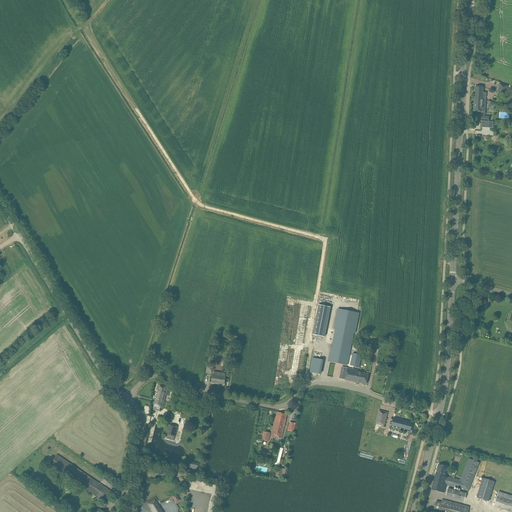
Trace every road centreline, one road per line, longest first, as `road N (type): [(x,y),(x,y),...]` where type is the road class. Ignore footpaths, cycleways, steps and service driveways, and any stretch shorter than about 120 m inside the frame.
road 1 (track): [(87,38),(199,204),(324,239),(304,386)]
road 2 (unclassified): [(439,413),(324,382),(304,386),(281,406),(154,375),(126,397)]
road 3 (tertiary): [(453,281),(467,0)]
road 4 (unclassified): [(126,397),(92,358),(0,204)]
road 5 (tertiary): [(439,413),(453,281)]
road 6 (unclassified): [(126,511),(142,440),(126,397)]
